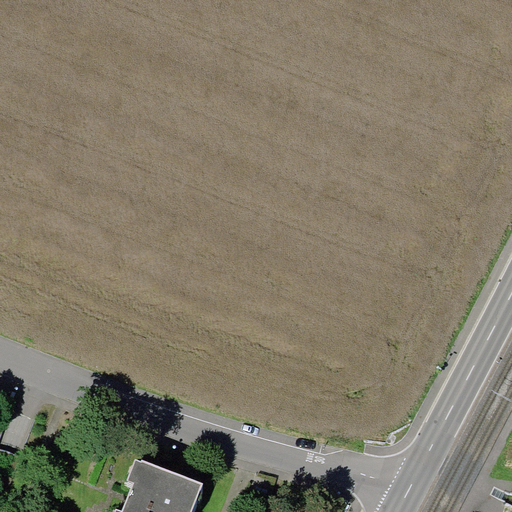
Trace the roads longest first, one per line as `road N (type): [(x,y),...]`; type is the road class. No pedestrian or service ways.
road 1 (residential): [(0,349),(254,441),(410,486)]
road 2 (secondary): [(410,486),(511,286)]
